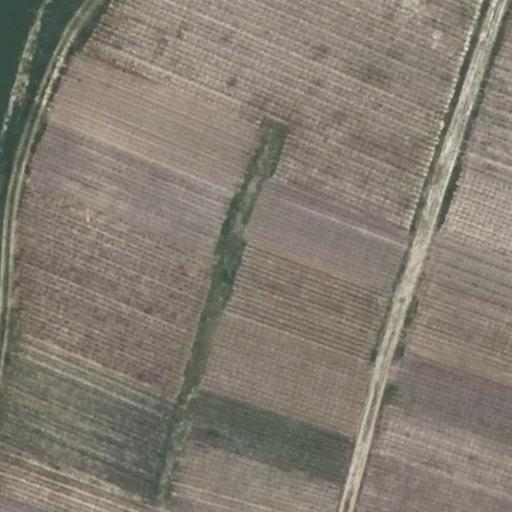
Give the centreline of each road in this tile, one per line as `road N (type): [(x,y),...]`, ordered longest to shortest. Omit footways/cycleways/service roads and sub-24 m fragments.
road 1 (track): [(502,0),(348,511)]
road 2 (track): [(0,327),(15,193),(52,63),(97,0)]
